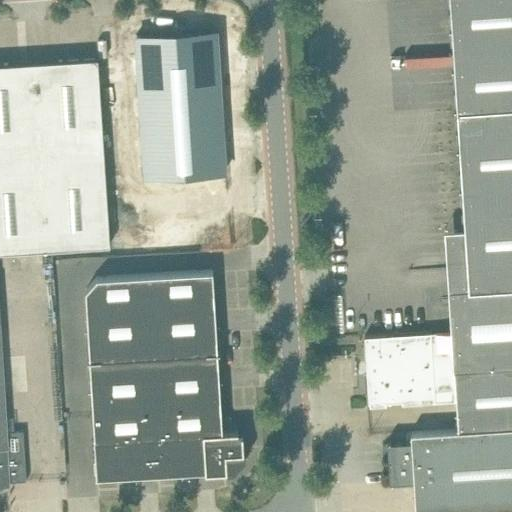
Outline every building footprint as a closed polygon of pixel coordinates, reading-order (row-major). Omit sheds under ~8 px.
[(511,0),(449,0),(468,287),(448,288),(451,329),(364,335),(368,401),(454,396),(457,427),(511,423),(511,0)] [(137,55),(139,75),(146,176),(225,171),(218,50),(216,50),(214,29),(137,34),(139,55),(137,55)] [(98,56),(0,62),(0,249),(109,243),(98,56)] [(219,349),(217,349),(212,268),(96,276),(85,288),(89,356),(87,357),(87,358),(90,358),(94,437),(94,439),(95,439),(97,473),(96,473),(96,475),(205,468),(205,470),(226,469),(226,471),(233,470),(246,457),(245,450),(243,450),(242,428),(222,429),(217,350),(219,350),(219,349)] [(9,480),(26,479),(25,459),(23,446),(7,447),(2,367),(0,319),(0,487),(3,488),(2,483),(9,482),(9,480)] [(511,504),(511,423),(457,427),(411,430),(411,438),(387,440),(390,480),(414,478),(416,510),(511,504)]
